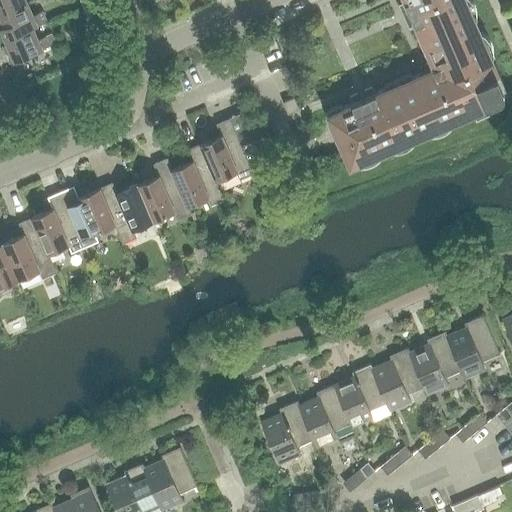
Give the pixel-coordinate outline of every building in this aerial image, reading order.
[(0,0),(0,15),(28,3),(26,0),(0,0)] [(426,50),(478,27),(466,0),(403,0),(405,3),(400,6),(409,28),(415,26),(426,50)] [(96,1),(84,7),(88,16),(100,11),(96,1)] [(0,21),(0,29),(5,40),(33,27),(33,28),(46,22),(42,12),(33,16),(28,3),(0,15),(0,17),(2,21),(0,21)] [(7,45),(2,47),(10,64),(52,46),(47,36),(38,39),(33,28),(33,27),(5,40),(7,45)] [(406,80),(430,133),(509,98),(478,27),(426,50),(431,63),(421,67),(423,73),(406,80)] [(103,32),(87,38),(92,50),(108,43),(103,32)] [(327,114),(350,167),(430,133),(406,80),(374,94),(372,88),(350,98),(352,104),(327,114)] [(299,109),(294,98),(283,103),(287,114),(299,109)] [(240,180),(254,174),(230,118),(216,124),(221,135),(200,144),(217,181),(237,172),(240,180)] [(192,161),(172,170),(188,206),(208,198),(211,205),(225,199),(217,181),(200,144),(187,150),(192,161)] [(158,176),(138,185),(154,221),(174,212),(177,220),(191,214),(188,206),(172,170),(167,159),(154,165),(158,176)] [(154,221),(138,185),(117,194),(112,183),(99,188),(115,225),(123,244),(137,238),(133,230),(154,221)] [(74,186),(60,192),(85,247),(98,241),(95,234),(115,225),(99,188),(78,197),(74,186)] [(85,247),(60,192),(48,197),(52,209),(32,218),(48,254),(68,246),(71,253),(85,247)] [(23,234),(3,243),(18,280),(39,271),(42,279),(56,273),(48,254),(32,218),(19,223),(23,234)] [(0,293),(0,287),(18,280),(3,243),(0,244),(0,297),(1,297),(0,293)] [(466,328),(447,336),(461,371),(464,378),(485,369),(482,362),(500,354),(483,315),(464,324),(466,328)] [(511,315),(502,319),(511,341),(511,315)] [(445,378),(461,371),(447,336),(445,332),(427,340),(429,344),(410,352),(424,387),(427,394),(448,385),(445,378)] [(391,360),(372,368),(386,403),(389,410),(410,401),(407,394),(424,387),(410,352),(408,348),(389,356),(391,360)] [(334,385),(351,424),(352,427),(373,418),(370,411),(386,403),(372,368),(371,364),(352,372),(354,377),(334,385)] [(318,397),(299,405),(313,440),(316,447),(337,438),(334,431),(351,424),(334,385),(316,393),(318,397)] [(313,440),(299,405),(298,401),(279,409),(281,413),(261,422),(279,463),(300,454),(297,447),(313,440)] [(511,401),(495,415),(503,424),(511,416),(511,401)] [(487,422),(480,413),(455,434),(462,443),(487,422)] [(511,416),(503,424),(506,428),(511,435),(511,416)] [(442,430),(435,436),(442,445),(450,439),(442,430)] [(405,446),(397,452),(405,461),(412,455),(405,446)] [(197,486),(180,447),(161,455),(163,460),(144,468),(161,510),(182,501),(179,494),(197,486)] [(368,463),(360,469),(367,478),(375,471),(368,463)] [(162,511),(161,510),(144,468),(142,464),(124,472),(126,476),(106,485),(117,511),(162,511)] [(338,485),(338,484),(334,474),(325,478),(329,489),(338,485)] [(99,511),(89,487),(70,495),(72,499),(53,507),(55,511),(99,511)] [(293,495),(294,506),(294,507),(327,502),(325,490),(293,495)] [(477,495),(452,506),(454,511),(477,511),(483,509),(477,495)] [(55,511),(53,507),(51,503),(33,511),(32,511),(55,511)]
